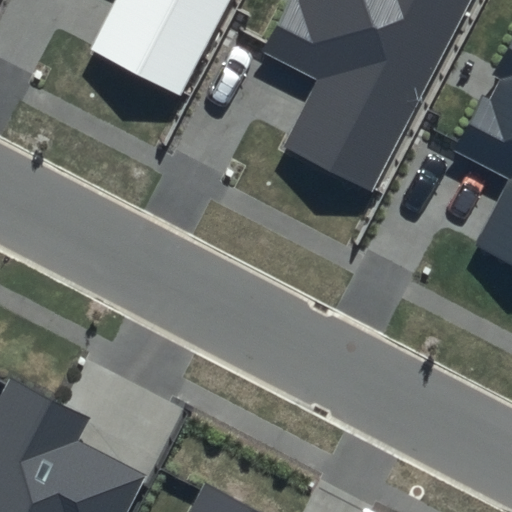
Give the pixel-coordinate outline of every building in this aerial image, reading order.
[(232,0),(121,0),(94,55),(181,100),(232,0)] [(476,0),(289,0),(261,56),(319,86),(284,154),(373,199),(476,0)] [(511,16),(449,138),(508,168),(473,236),(511,255),(511,16)] [(53,380),(0,355),(0,511),(95,511),(121,460),(35,419),(53,380)] [(287,511),(194,463),(168,511),(287,511)]
